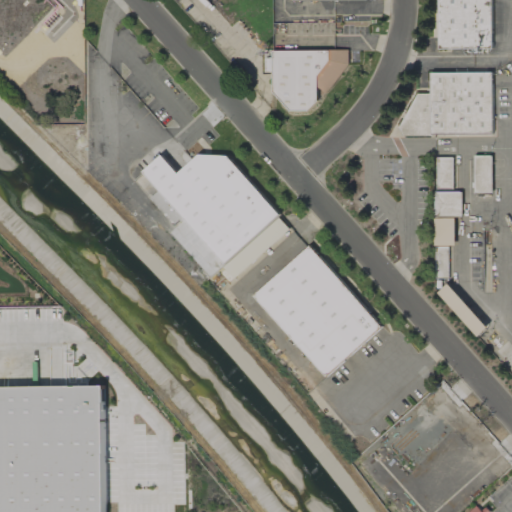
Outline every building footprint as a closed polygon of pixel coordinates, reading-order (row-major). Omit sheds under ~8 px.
[(272,73),(272,50),(263,50),(262,73),(272,73)] [(492,72),(430,73),(431,93),(406,94),(407,135),(493,134),(492,72)] [(219,145),(182,178),(162,155),(143,172),(160,191),(151,198),(177,227),(186,220),(225,264),(280,215),(219,145)] [(492,156),(474,156),(475,194),(492,193),(492,156)] [(453,158),(437,158),(436,186),(453,186),(453,158)] [(462,192),(435,192),(435,218),(462,218),(462,192)] [(290,229),(279,217),(224,267),(235,279),(290,229)] [(435,219),(436,278),(449,278),(449,246),(456,246),(455,219),(435,219)] [(326,377),(382,327),(310,246),(254,296),(326,377)] [(105,511),(104,386),(0,387),(0,511),(105,511)]
